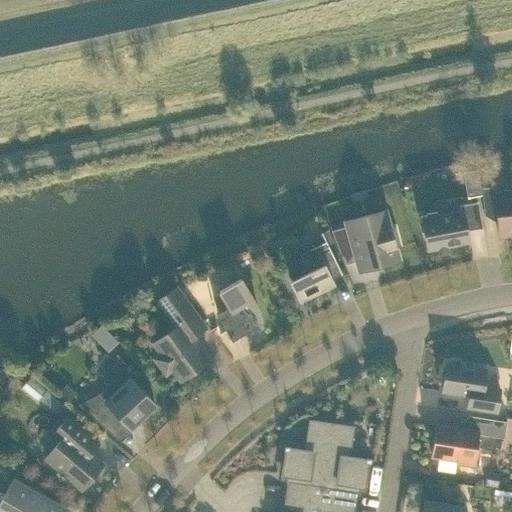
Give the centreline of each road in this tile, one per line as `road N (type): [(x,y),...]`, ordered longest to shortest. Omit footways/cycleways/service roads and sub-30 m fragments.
road 1 (unclassified): [(141,511),(232,416),(289,375),(419,316)]
road 2 (residential): [(419,316),(390,511)]
